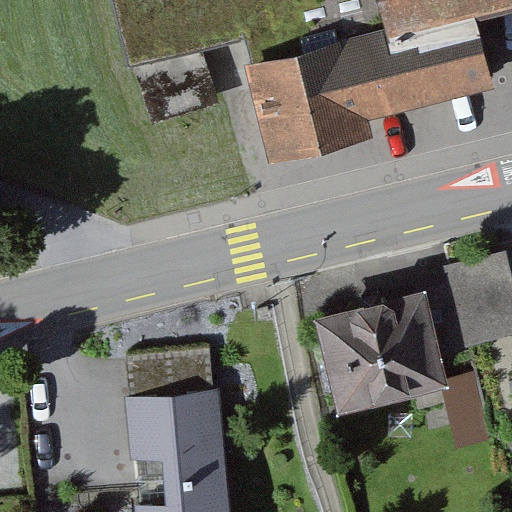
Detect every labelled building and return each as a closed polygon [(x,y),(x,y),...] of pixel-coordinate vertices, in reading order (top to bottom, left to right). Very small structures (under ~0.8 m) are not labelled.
[(511,0),(384,0),(393,34),(511,5),(511,0)] [(384,28),(250,62),(275,161),(377,135),(373,120),(502,87),(484,15),(387,40),(384,28)] [(511,252),(448,270),(469,345),(511,332),(511,252)] [(434,290),(321,319),(345,412),(458,383),(434,290)] [(490,431),(472,380),(445,390),(463,441),(490,431)] [(235,511),(222,388),(130,398),(137,462),(165,459),(169,500),(140,503),(141,511),(235,511)]
